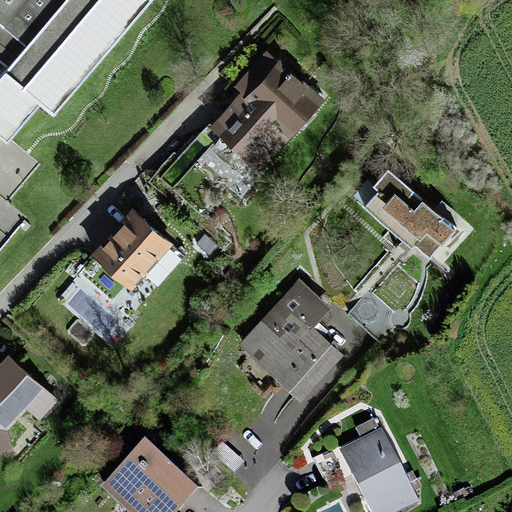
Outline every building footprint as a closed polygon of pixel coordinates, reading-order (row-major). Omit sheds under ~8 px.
[(161,0),(0,0),(0,233),(50,176),(26,154),(161,0)] [(341,100),(297,63),(233,138),(277,175),(341,100)] [(380,186),(365,202),(412,246),(416,241),(438,261),(464,233),(388,164),(373,180),(380,186)] [(185,241),(142,203),(94,258),(137,296),(185,241)] [(327,312),(297,284),(243,344),(298,394),(335,353),(310,330),(327,312)] [(368,294),(350,316),(382,344),(401,322),(368,294)] [(63,389),(15,347),(0,364),(0,442),(8,450),(63,389)] [(382,429),(323,459),(332,477),(348,469),(370,511),(399,511),(419,502),(382,429)] [(193,511),(219,484),(162,432),(108,491),(130,511),(193,511)]
